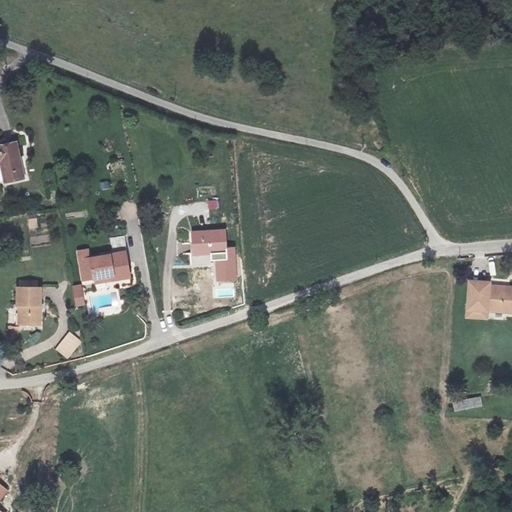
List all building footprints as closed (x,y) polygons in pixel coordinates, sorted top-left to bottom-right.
[(13,158),(0,160),(0,199),(20,196),(13,158)] [(209,210),(218,209),(216,200),(208,201),(209,210)] [(38,228),(37,214),(28,215),(29,228),(38,228)] [(224,233),(190,236),(192,259),(225,257),(224,233)] [(127,254),(81,262),(86,284),(115,279),(116,283),(126,282),(125,277),(132,275),(127,254)] [(488,282),(468,280),(464,314),(484,316),(485,310),(511,312),(511,289),(487,286),(488,282)] [(83,284),(73,285),(76,306),(85,305),(83,284)] [(39,303),(16,307),(19,324),(23,323),(27,342),(45,338),(39,303)] [(71,331),(56,348),(68,359),(83,341),(71,331)] [(455,411),(484,406),(482,396),(453,401),(455,411)]
